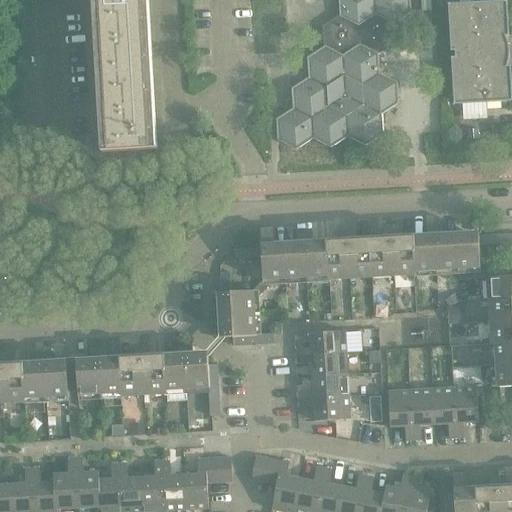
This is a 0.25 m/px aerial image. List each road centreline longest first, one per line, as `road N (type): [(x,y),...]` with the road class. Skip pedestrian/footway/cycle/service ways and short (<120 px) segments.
road 1 (residential): [(177,321),(258,367),(261,441),(413,461),(511,455)]
road 2 (residential): [(259,214),(511,199)]
road 3 (residential): [(259,214),(258,168),(230,125),(222,0)]
road 4 (residential): [(0,330),(177,321)]
road 5 (residential): [(177,321),(181,274),(235,215),(259,214)]
road 6 (residential): [(54,138),(46,0)]
